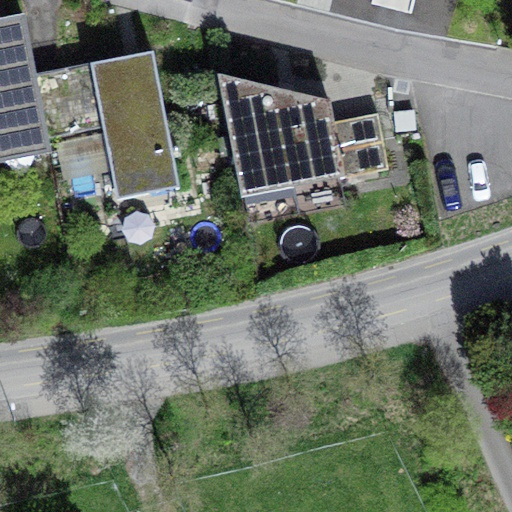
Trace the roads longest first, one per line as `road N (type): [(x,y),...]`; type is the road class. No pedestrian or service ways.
road 1 (tertiary): [(511,259),(436,291),(0,371)]
road 2 (residential): [(168,0),(511,79)]
